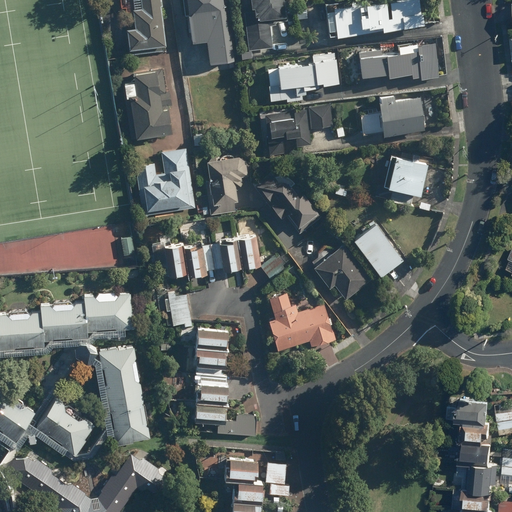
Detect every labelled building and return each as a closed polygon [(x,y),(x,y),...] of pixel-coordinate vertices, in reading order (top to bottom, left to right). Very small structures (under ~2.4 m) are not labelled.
[(125,50),(162,46),(158,6),(159,6),(158,0),(137,0),(139,9),(130,10),(132,29),(123,30),(125,50)] [(183,0),(189,44),(225,40),(220,0),(183,0)] [(239,52),(239,59),(250,58),(249,50),(271,48),(269,25),(275,25),(274,18),(281,17),(279,0),(245,0),(247,9),(250,8),(250,11),(242,12),(246,51),(239,52)] [(331,30),(332,37),(365,33),(364,30),(377,28),(378,32),(422,26),(420,13),(419,14),(416,0),(401,0),(385,2),(387,18),(383,19),(381,3),(357,6),(356,5),(329,9),(329,11),(322,12),(325,31),(331,30)] [(354,58),(357,78),(383,74),(384,78),(408,75),(409,78),(418,77),(418,80),(437,77),(433,43),(413,46),(414,51),(380,56),(379,49),(356,52),(356,58),(354,58)] [(230,48),(209,50),(211,70),(232,68),(230,48)] [(316,86),(335,83),(332,57),(334,57),(333,52),(310,55),(311,61),(310,61),(311,64),(273,68),(275,84),(265,86),(267,101),(284,99),(284,102),(301,99),(301,94),(303,94),(302,90),(316,88),(316,86)] [(129,140),(168,134),(164,106),(170,105),(168,92),(164,92),(160,68),(129,73),(130,79),(120,81),(129,140)] [(374,103),(379,136),(423,130),(418,97),(392,101),(391,96),(376,98),(377,103),(374,103)] [(308,128),(332,125),(330,103),(305,106),(308,128)] [(262,114),(267,154),(284,152),(283,141),(293,139),(294,146),(310,144),(305,109),(294,110),(294,109),(284,110),(284,111),(262,114)] [(375,115),(361,117),(364,134),(377,132),(375,115)] [(191,135),(193,145),(207,143),(205,132),(191,135)] [(141,215),(194,207),(185,147),(159,151),(163,172),(155,173),(153,163),(133,166),(141,215)] [(391,157),(383,189),(390,191),(388,201),(409,206),(412,195),(417,196),(424,165),(415,162),(417,155),(410,153),(408,161),(391,157)] [(204,181),(209,214),(234,210),(230,201),(234,201),(232,186),(234,189),(240,180),(238,180),(237,176),(244,175),(242,161),(234,156),(203,161),(206,181),(204,181)] [(284,214),(298,233),(322,215),(303,191),(294,198),(291,194),(292,193),(284,183),(277,183),(273,182),(268,172),(250,186),(267,206),(278,219),(284,214)] [(349,240),(377,277),(399,259),(371,223),(349,240)] [(234,239),(237,269),(259,266),(255,233),(233,236),(234,239)] [(219,269),(219,271),(237,269),(234,239),(216,241),(216,243),(219,269)] [(183,275),(180,250),(179,243),(160,246),(164,277),(183,275)] [(343,299),(369,279),(341,244),(310,268),(327,288),(332,285),(343,299)] [(204,275),(203,271),(200,247),(180,250),(183,275),(184,278),(204,275)] [(121,322),(140,321),(138,303),(137,303),(135,285),(124,286),(120,291),(104,292),(98,288),(89,289),(90,295),(80,296),(79,298),(76,296),(58,297),(57,299),(54,298),(45,298),(45,304),(37,305),(35,307),(32,305),(15,306),(13,309),(11,307),(3,307),(2,301),(0,301),(0,336),(4,336),(5,343),(19,342),(20,339),(38,338),(39,340),(50,339),(49,333),(58,333),(59,330),(76,329),(78,331),(93,330),(93,324),(101,324),(102,321),(120,320),(121,322)] [(188,323),(195,322),(189,290),(167,294),(169,307),(173,307),(176,321),(187,319),(188,323)] [(266,321),(275,350),(308,340),(310,346),(334,339),(331,328),(330,328),(322,304),(296,312),(294,304),(289,305),(285,292),(267,298),(273,319),(266,321)] [(234,323),(203,322),(202,334),(233,335),(234,323)] [(136,340),(97,347),(111,439),(153,429),(136,340)] [(232,344),(205,342),(201,342),(201,345),(205,346),(205,352),(231,354),(232,344)] [(205,375),(227,377),(228,362),(200,359),(199,370),(206,370),(205,375)] [(207,377),(206,392),(231,394),(233,379),(207,377)] [(0,378),(0,417),(9,423),(7,425),(21,435),(42,405),(1,378),(0,378)] [(98,417),(58,391),(40,419),(79,446),(98,417)] [(204,397),(201,415),(224,417),(223,427),(257,431),(260,412),(234,409),(231,408),(232,400),(204,397)] [(457,420),(488,421),(488,399),(447,399),(447,420),(457,420)] [(511,408),(496,409),(497,428),(511,427),(511,408)] [(488,421),(457,420),(456,441),(488,442),(488,421)] [(0,463),(10,449),(0,441),(0,463)] [(488,442),(456,441),(456,463),(487,463),(488,442)] [(119,511),(118,511),(139,481),(144,485),(147,480),(159,488),(171,471),(133,445),(97,495),(33,449),(15,474),(62,507),(58,511),(119,511)] [(511,445),(502,445),(500,482),(511,482),(511,445)] [(288,447),(276,447),(277,457),(288,457),(288,447)] [(263,455),(235,453),(234,468),(262,469),(263,455)] [(289,460),(270,460),(269,479),(288,480),(289,460)] [(487,463),(456,463),(456,476),(460,476),(460,490),(487,491),(487,463)] [(268,478),(244,476),(243,487),(268,489),(268,478)] [(292,482),(272,480),(271,490),(291,492),(292,482)] [(451,509),(488,510),(489,494),(452,493),(451,509)] [(266,497),(239,495),(238,509),(265,510),(266,497)] [(511,511),(511,499),(498,500),(498,511),(511,511)]
